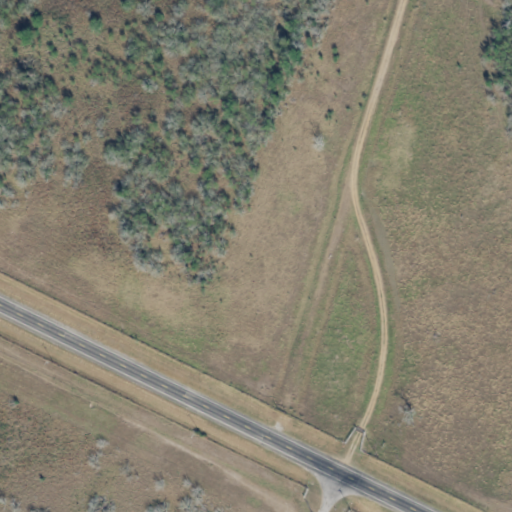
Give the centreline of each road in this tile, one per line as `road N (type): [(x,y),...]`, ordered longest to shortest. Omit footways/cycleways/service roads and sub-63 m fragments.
road 1 (track): [(339,471),(367,423),(386,363),(389,305),(355,191),(354,161),(401,0)]
road 2 (primary): [(422,511),(0,302)]
